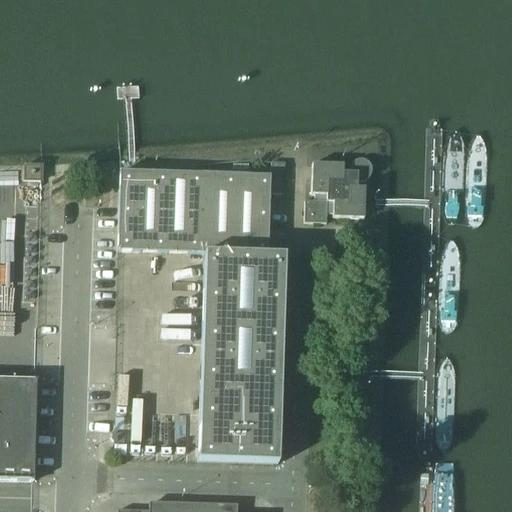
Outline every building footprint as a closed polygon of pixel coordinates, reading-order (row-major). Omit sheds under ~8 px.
[(356,189),(356,183),(358,183),(360,183),(361,183),(363,183),(364,182),(366,181),(367,180),(368,179),(369,178),(370,176),(370,175),(371,173),(371,172),(370,170),(370,168),(369,167),(369,166),(368,164),(366,163),(365,162),(364,162),(362,161),(360,161),(359,161),(357,161),(356,161),(354,162),(353,163),(351,164),(350,165),(349,166),(349,168),(348,169),(348,171),(348,173),(348,174),(342,174),(342,166),(311,165),(310,196),(314,197),(313,203),(304,202),(303,225),(325,225),(326,216),(332,216),(332,219),(363,221),(364,189),(356,189)] [(270,164),(269,195),(283,196),(284,164),(270,164)] [(269,178),(118,173),(116,253),(202,256),(266,258),(269,178)] [(330,247),(330,260),(361,261),(361,248),(330,247)] [(282,258),(266,258),(202,256),(196,464),(276,466),(282,258)] [(0,482),(32,484),(34,382),(0,381),(0,482)]
